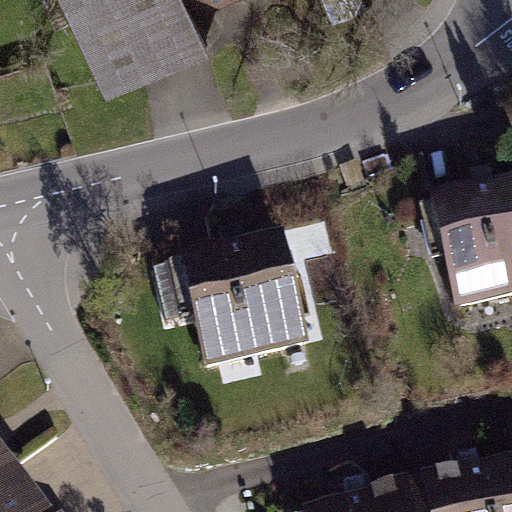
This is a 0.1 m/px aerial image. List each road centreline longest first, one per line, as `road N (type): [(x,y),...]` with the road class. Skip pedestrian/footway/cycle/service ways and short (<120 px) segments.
road 1 (tertiary): [(511,23),(455,63),(348,117),(0,209)]
road 2 (residential): [(0,260),(160,511)]
